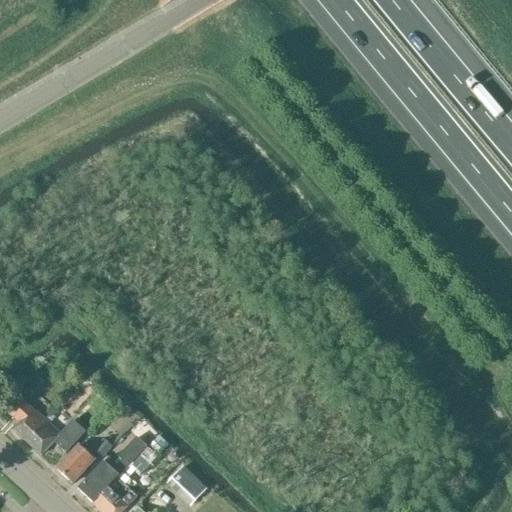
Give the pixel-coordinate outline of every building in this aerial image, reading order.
[(13,431),(27,444),(47,423),(33,410),(32,411),(18,397),(5,411),(20,424),(13,431)] [(60,435),(47,423),(27,444),(41,456),(53,443),(66,455),(86,434),(73,421),(60,435)] [(151,445),(151,446),(160,455),(161,454),(169,446),(159,437),(151,445)] [(148,449),(138,440),(119,459),(122,462),(117,467),(109,459),(78,491),(93,505),(108,490),(117,481),(116,480),(148,449)] [(102,458),(112,448),(104,440),(94,451),(102,458)] [(72,485),(96,460),(88,453),(87,454),(79,447),(57,471),(72,485)] [(207,490),(183,467),(165,486),(190,509),(207,490)] [(117,481),(93,505),(100,511),(123,511),(137,498),(117,481)]
